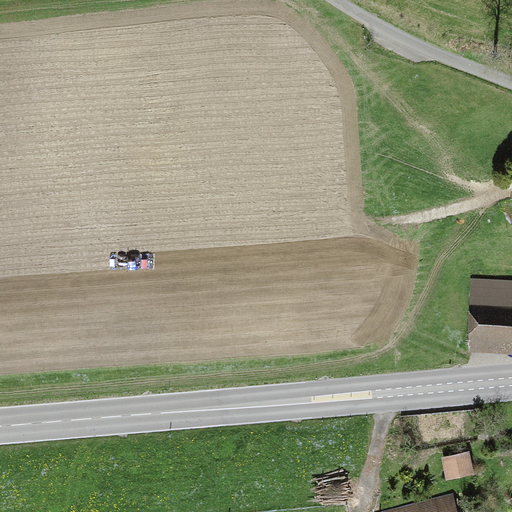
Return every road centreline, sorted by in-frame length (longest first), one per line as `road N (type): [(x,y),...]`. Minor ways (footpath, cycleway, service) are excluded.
road 1 (primary): [(0,424),(511,380)]
road 2 (track): [(382,391),(369,494),(203,511)]
